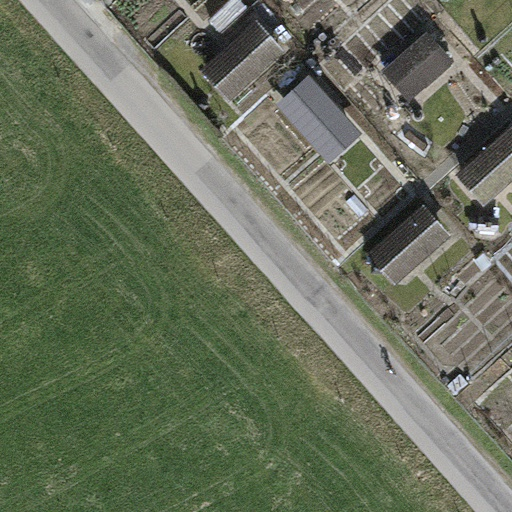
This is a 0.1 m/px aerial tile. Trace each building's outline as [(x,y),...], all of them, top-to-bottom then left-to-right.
[(285,50),(257,19),(203,67),(230,98),(285,50)] [(430,30),(383,70),(410,100),(456,60),(430,30)] [(310,78),(282,103),(322,148),(350,123),(310,78)] [(511,182),(511,122),(458,172),(488,204),(511,182)] [(424,204),(366,252),(394,284),(451,236),(424,204)]
